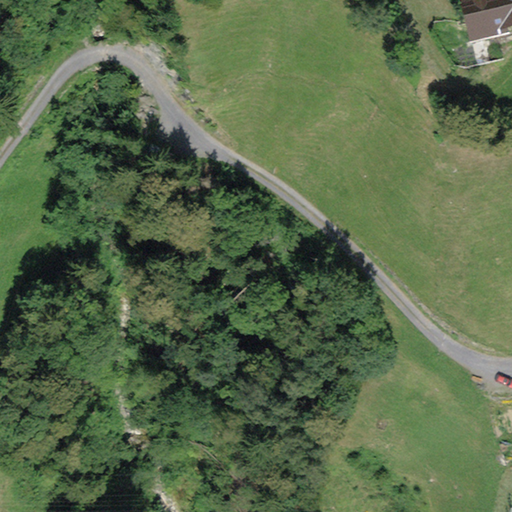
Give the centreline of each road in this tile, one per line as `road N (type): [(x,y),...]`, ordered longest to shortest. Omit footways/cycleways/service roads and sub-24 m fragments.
road 1 (residential): [(0,160),(69,68),(90,54),(119,55),(139,67),(183,124),(328,227),(454,350),(511,367)]
road 2 (track): [(511,96),(463,96),(400,0)]
